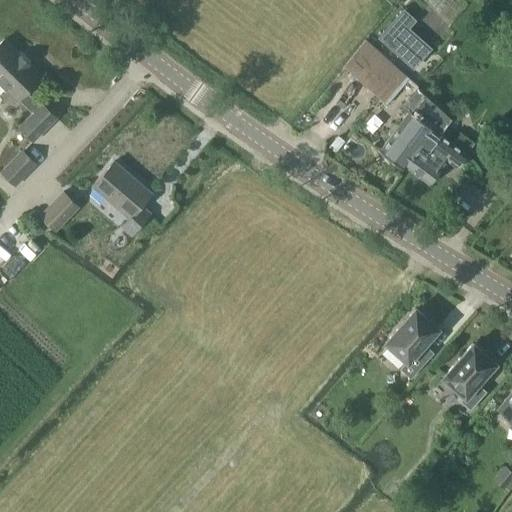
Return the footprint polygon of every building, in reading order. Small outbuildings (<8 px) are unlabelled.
[(406,9),(381,38),(417,71),(436,50),(412,28),(420,21),(406,9)] [(493,29),(478,31),(473,39),(484,47),(495,31),(493,29)] [(41,76),(5,39),(0,43),(0,83),(17,100),(19,98),(34,113),(20,127),(33,140),(56,118),(42,104),(39,106),(25,92),(41,76)] [(344,65),(410,123),(386,155),(405,169),(420,149),(427,154),(443,134),(454,119),(429,95),(367,40),(344,65)] [(470,155),(469,154),(477,144),(463,134),(456,144),(443,134),(427,154),(420,149),(405,169),(410,173),(412,170),(432,185),(450,161),(459,167),(470,155)] [(15,184),(35,164),(22,152),(2,172),(15,184)] [(142,204),(153,192),(116,160),(94,185),(131,217),(123,226),(132,234),(151,212),(142,204)] [(79,205),(65,191),(42,215),(56,228),(79,205)] [(419,352),(440,329),(434,323),(436,322),(425,312),(423,314),(417,309),(388,342),(409,361),(402,369),(413,378),(429,360),(419,352)] [(475,343),(445,377),(467,396),(463,401),(472,409),(488,392),(479,384),(497,363),(488,355),(490,353),(479,344),(478,346),(475,343)] [(511,387),(496,407),(511,421),(508,425),(511,428),(511,387)] [(511,477),(511,470),(504,464),(492,477),(504,487),(511,477)]
